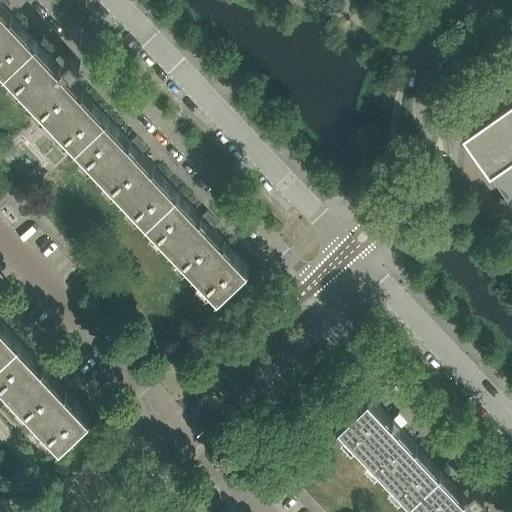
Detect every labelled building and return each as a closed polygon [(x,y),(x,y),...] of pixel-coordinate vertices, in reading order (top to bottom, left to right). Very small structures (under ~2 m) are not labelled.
[(35,39),(10,13),(0,1),(0,63),(4,68),(35,39)] [(53,58),(49,54),(35,39),(4,68),(76,143),(106,115),(70,77),(77,71),(73,67),(80,60),(71,51),(64,57),(59,52),(53,58)] [(511,95),(462,130),(465,134),(476,151),(489,169),(511,152),(511,95)] [(130,140),(121,130),(106,115),(76,143),(147,219),(177,190),(141,152),(147,146),(136,134),(130,140)] [(511,159),(492,173),(499,184),(507,194),(493,203),(511,229),(511,159)] [(201,215),(191,205),(177,190),(147,219),(219,294),(249,266),(212,227),(218,221),(207,209),(201,215)] [(0,358),(19,340),(0,319),(0,358)] [(43,365),(32,354),(19,340),(0,358),(0,379),(60,444),(90,415),(54,377),(60,371),(49,359),(43,365)] [(339,422),(423,511),(481,511),(471,501),(484,488),(475,479),(462,491),(369,393),(339,422)]
